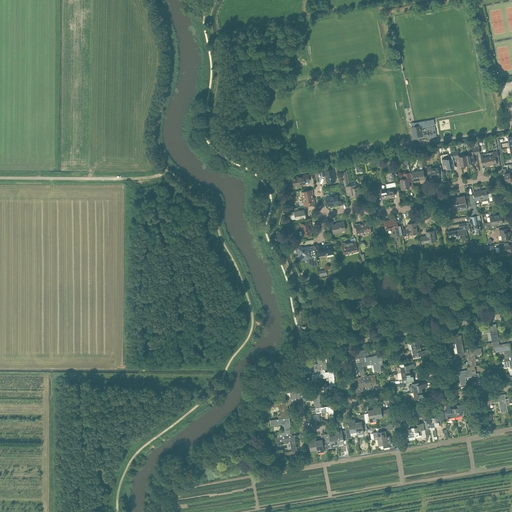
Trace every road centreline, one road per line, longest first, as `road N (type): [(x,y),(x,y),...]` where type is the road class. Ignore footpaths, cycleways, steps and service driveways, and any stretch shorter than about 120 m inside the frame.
road 1 (track): [(119,511),(131,459),(213,390),(253,321),(214,204),(169,170),(151,137),(168,69),(154,0)]
road 2 (unclassified): [(0,178),(123,179)]
